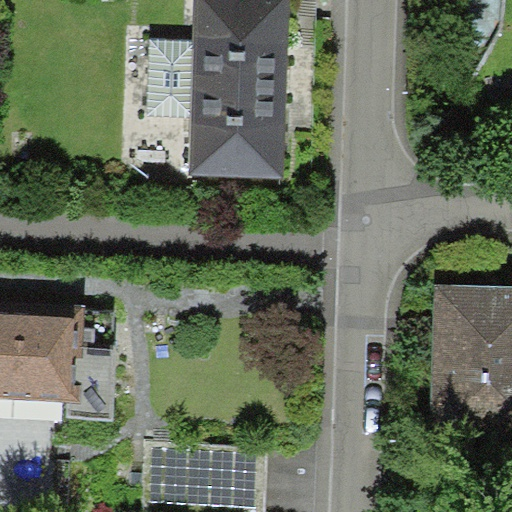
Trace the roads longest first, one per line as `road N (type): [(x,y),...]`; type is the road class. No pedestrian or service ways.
road 1 (residential): [(372,211),(357,511)]
road 2 (residential): [(380,0),(372,211)]
road 3 (residential): [(372,211),(511,198)]
